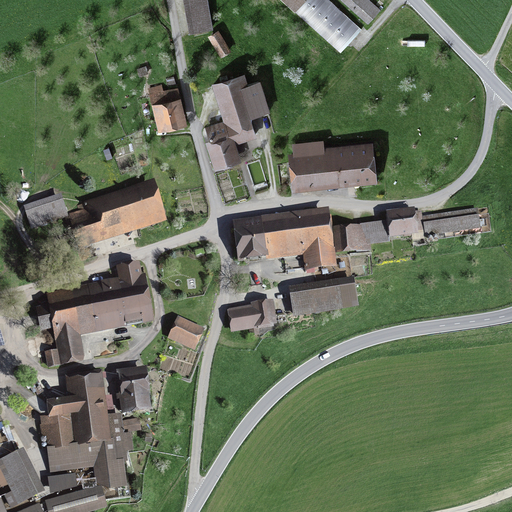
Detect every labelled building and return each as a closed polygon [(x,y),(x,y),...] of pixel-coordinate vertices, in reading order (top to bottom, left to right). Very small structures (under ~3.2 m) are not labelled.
[(208,0),(184,0),(189,32),(213,28),(208,0)] [(361,29),(328,0),(279,0),(339,53),(361,29)] [(340,0),(367,24),(381,10),(370,0),(340,0)] [(229,55),(216,33),(206,39),(218,60),(229,55)] [(243,75),(210,85),(221,123),(205,128),(209,143),(206,144),(214,171),(240,163),(235,146),(255,140),(249,121),(268,115),(258,83),(246,86),(243,75)] [(164,132),(185,126),(175,89),(160,93),(163,104),(157,105),(164,132)] [(322,141),(291,145),(292,154),(287,154),(292,195),(375,185),(370,144),(323,149),(322,141)] [(75,246),(165,217),(151,173),(81,195),(84,204),(65,210),(66,213),(64,213),(75,246)] [(65,210),(58,188),(20,201),(28,225),(64,213),(66,213),(65,210)] [(477,210),(426,218),(429,235),(480,227),(477,210)] [(420,213),(391,217),(392,233),(422,229),(420,213)] [(328,215),(235,227),(239,263),(265,259),(266,263),(301,258),(303,275),(336,271),(334,255),(330,230),(328,215)] [(385,224),(363,227),(364,231),(365,251),(370,251),(370,244),(388,242),(385,224)] [(365,251),(364,231),(338,234),(340,251),(365,251)] [(76,331),(151,317),(142,269),(138,270),(137,263),(119,267),(121,278),(45,292),(48,304),(33,307),(36,326),(49,324),(53,345),(39,347),(42,364),(81,356),(76,331)] [(292,322),(357,311),(352,280),(287,291),(292,322)] [(276,329),(271,303),(248,307),(249,311),(225,315),(229,337),(276,329)] [(204,334),(177,320),(166,342),(194,356),(204,334)] [(149,395),(146,370),(115,374),(118,398),(113,399),(115,414),(120,413),(121,418),(150,414),(148,395),(149,395)] [(107,419),(101,373),(63,378),(66,402),(46,405),(48,420),(37,421),(42,454),(45,453),(48,476),(92,471),(94,486),(109,493),(127,491),(123,467),(126,467),(125,455),(132,454),(130,437),(122,438),(119,417),(107,419)] [(134,430),(132,421),(123,422),(125,432),(134,430)] [(0,471),(14,499),(41,486),(19,443),(0,452),(0,471)] [(74,478),(46,481),(48,498),(76,491),(74,478)] [(106,511),(100,489),(43,504),(45,511),(106,511)]
